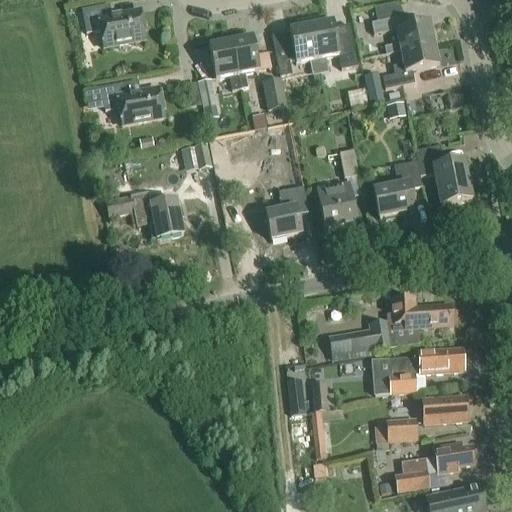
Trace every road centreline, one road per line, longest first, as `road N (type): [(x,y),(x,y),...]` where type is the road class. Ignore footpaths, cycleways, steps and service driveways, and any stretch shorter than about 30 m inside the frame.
road 1 (unclassified): [(0,349),(470,254),(511,261)]
road 2 (residential): [(511,163),(490,130),(467,28)]
